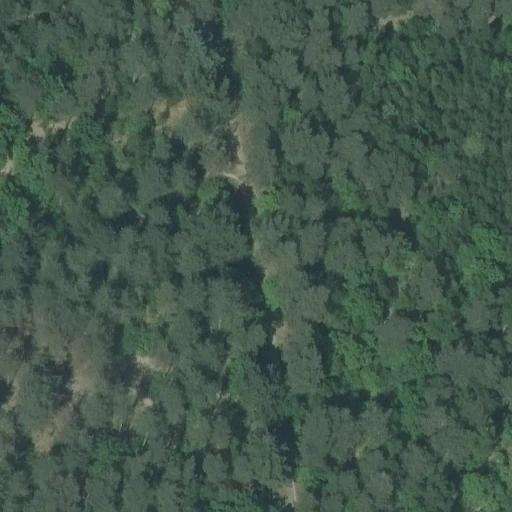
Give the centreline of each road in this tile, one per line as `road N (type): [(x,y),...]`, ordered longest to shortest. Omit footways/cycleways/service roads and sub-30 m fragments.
road 1 (track): [(235,185),(287,511)]
road 2 (track): [(204,2),(0,120)]
road 3 (track): [(235,185),(204,2)]
